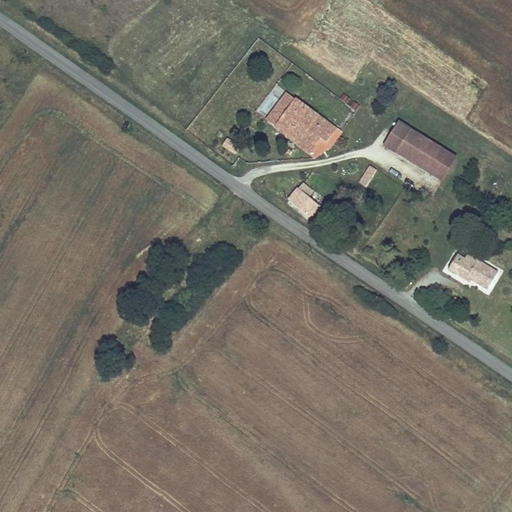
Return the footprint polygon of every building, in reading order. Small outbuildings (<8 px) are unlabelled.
[(330,147),(341,132),(287,93),(266,120),(275,127),(274,128),(314,158),(330,147)] [(357,110),(361,104),(343,94),(340,100),(357,110)] [(267,115),(278,100),(271,95),(260,110),(267,115)] [(459,157),(399,120),(384,144),(444,182),(459,157)] [(227,139),(223,145),(236,154),(240,147),(227,139)] [(360,183),(366,187),(372,178),(366,173),(360,183)] [(313,192),(303,184),(289,200),(310,218),(320,207),(322,209),(322,208),(309,197),(313,192)] [(488,289),(498,273),(468,255),(465,260),(458,255),(449,270),(457,274),(459,272),(472,279),(488,289)] [(459,272),(457,274),(470,282),(472,279),(459,272)]
